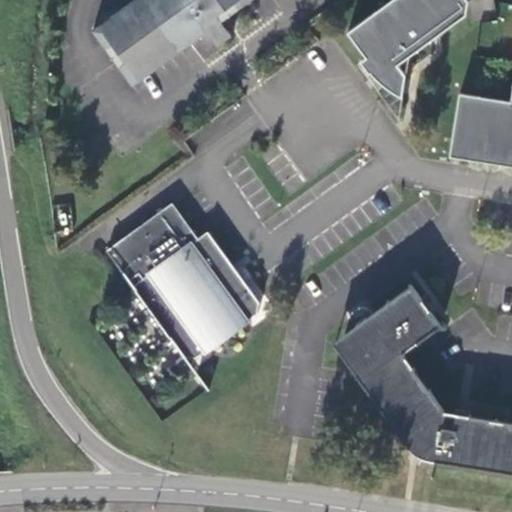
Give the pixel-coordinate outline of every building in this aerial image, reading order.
[(156,0),(107,36),(138,79),(186,43),(225,15),(245,0),(156,0)] [(401,68),(434,44),(438,41),(470,18),(469,17),(471,5),(467,0),(399,0),(389,8),(350,36),(369,61),(363,65),(372,77),(373,77),(375,78),(376,80),(378,82),(379,83),(381,85),(382,86),(384,88),(386,89),(388,91),(390,92),(392,94),(395,95),(397,97),(400,98),(403,100),(405,101),(409,79),(401,68)] [(511,105),(487,101),(463,97),(453,160),(511,169),(511,105)] [(262,308),(264,307),(241,277),(211,236),(202,243),(176,207),(110,255),(132,285),(142,278),(146,283),(136,290),(188,362),(189,363),(190,362),(190,361),(197,362),(198,363),(221,347),(219,345),(237,331),(239,333),(262,317),(261,316),(262,308)] [(407,357),(410,354),(444,329),(415,289),(371,321),(370,320),(368,321),(369,321),(347,338),(336,346),(344,357),(408,445),(407,445),(408,448),(410,450),(411,452),(413,453),(414,455),(416,457),(418,458),(420,460),(423,461),(425,462),(427,463),(430,464),(432,465),(435,465),(437,466),(440,466),(440,465),(511,476),(511,425),(448,415),(448,414),(447,414),(444,409),(417,371),(406,357),(407,357)]
